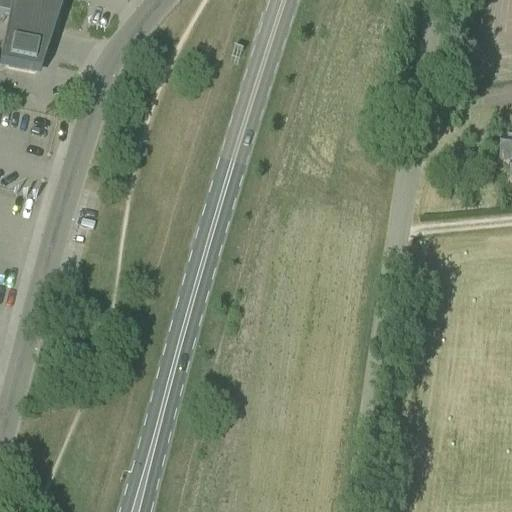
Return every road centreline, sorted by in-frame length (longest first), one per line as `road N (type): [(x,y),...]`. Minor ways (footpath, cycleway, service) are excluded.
road 1 (primary): [(134,511),(283,0)]
road 2 (unclassified): [(353,511),(435,0)]
road 3 (unclassified): [(0,450),(101,79),(111,54),(158,0)]
